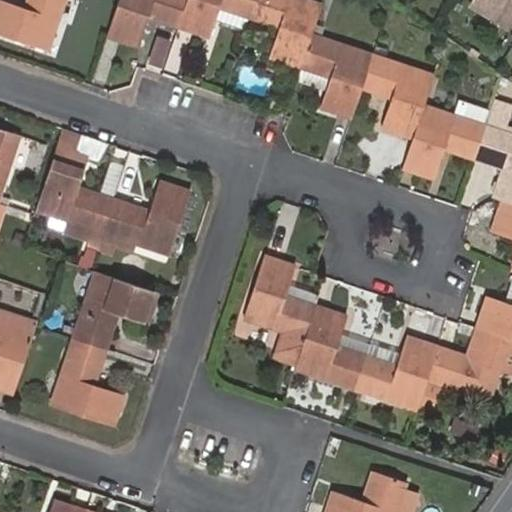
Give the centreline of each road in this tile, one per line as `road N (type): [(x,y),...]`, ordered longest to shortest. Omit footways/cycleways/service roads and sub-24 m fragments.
road 1 (residential): [(348,193),(447,224),(450,245),(444,270),(420,284),(363,268),(349,233)]
road 2 (residential): [(0,80),(253,161)]
road 3 (residential): [(275,511),(308,420),(178,374)]
road 4 (residential): [(253,161),(178,374)]
road 5 (residential): [(143,475),(0,430)]
